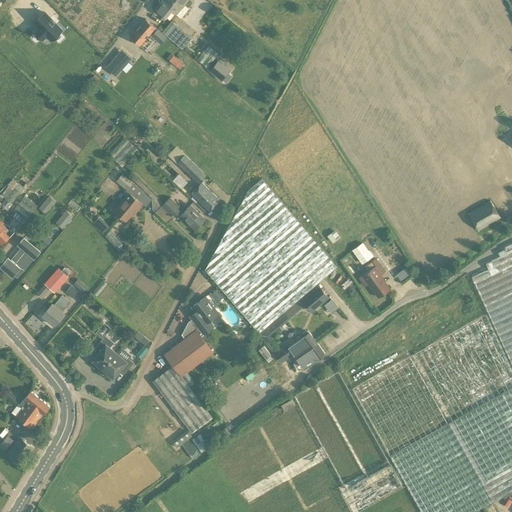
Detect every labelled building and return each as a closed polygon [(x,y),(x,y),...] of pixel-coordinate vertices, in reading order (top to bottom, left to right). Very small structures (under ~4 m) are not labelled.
[(193,2),(190,0),(162,0),(155,10),(164,16),(169,9),(181,18),(189,8),(193,2)] [(44,11),(34,22),(38,26),(34,30),(43,38),(46,34),(51,39),(61,28),(44,11)] [(155,39),(160,44),(166,37),(145,19),(130,37),(139,45),(148,35),(155,40),(155,39)] [(171,21),(162,31),(182,49),(191,38),(171,21)] [(130,58),(120,50),(108,64),(117,73),(130,58)] [(178,69),(183,63),(171,53),(166,59),(178,69)] [(224,75),(213,65),(208,71),(219,80),(224,75)] [(484,68),(484,78),(501,78),(500,67),(484,68)] [(509,124),(511,122),(511,110),(503,91),(496,95),(509,124)] [(108,153),(118,163),(134,146),(124,136),(108,153)] [(498,206),(511,199),(511,161),(506,149),(493,155),(507,185),(491,192),(498,206)] [(191,161),(184,154),(177,162),(180,166),(198,183),(206,174),(191,161)] [(126,190),(129,193),(114,211),(126,221),(135,209),(137,211),(149,197),(122,174),(116,181),(126,190)] [(0,205),(2,204),(6,208),(24,188),(12,178),(0,191),(0,205)] [(259,333),(337,267),(262,178),(248,190),(205,269),(259,333)] [(191,193),(209,211),(220,200),(201,182),(191,193)] [(5,226),(16,234),(38,206),(24,196),(13,210),(16,212),(5,226)] [(50,196),(39,208),(46,214),(56,202),(50,196)] [(181,208),(169,197),(161,206),(173,217),(181,208)] [(478,230),(500,217),(490,201),(468,213),(478,230)] [(180,216),(195,229),(205,219),(190,205),(180,216)] [(66,211),(56,223),(63,229),(74,217),(66,211)] [(0,245),(0,246),(9,237),(3,231),(6,229),(2,225),(4,223),(0,219),(0,245)] [(46,236),(41,242),(46,245),(50,239),(46,236)] [(19,268),(21,270),(38,251),(23,238),(16,246),(19,248),(10,260),(8,258),(0,266),(11,276),(19,268)] [(368,251),(363,243),(352,250),(362,264),(373,256),(369,251),(368,251)] [(511,244),(505,248),(507,253),(486,263),(488,269),(472,277),(511,363),(511,244)] [(362,273),(364,274),(361,276),(367,284),(368,283),(378,297),(390,288),(380,275),(385,271),(376,258),(363,268),(365,271),(362,273)] [(398,279),(409,272),(404,266),(394,273),(398,279)] [(41,298),(49,288),(53,293),(67,278),(57,269),(44,284),(36,293),(41,298)] [(71,284),(83,291),(86,286),(75,278),(71,284)] [(68,284),(64,292),(72,297),(77,289),(68,284)] [(328,298),(319,287),(302,301),(311,312),(328,298)] [(41,316),(54,326),(64,314),(62,312),(70,302),(62,295),(54,305),(51,303),(41,316)] [(198,314),(192,319),(203,334),(212,327),(208,321),(218,314),(205,297),(192,307),(198,314)] [(328,313),(337,306),(330,298),(322,304),(328,313)] [(420,511),(471,511),(511,489),(511,370),(486,314),(352,389),(420,511)] [(203,334),(192,319),(188,322),(181,334),(185,339),(164,354),(173,365),(152,381),(191,433),(212,417),(181,375),(212,352),(200,336),(203,334)] [(144,345),(148,341),(137,330),(133,335),(138,340),(130,349),(139,358),(148,349),(144,345)] [(293,353),(296,358),(317,343),(309,332),(288,347),(286,344),(274,352),(281,362),(293,353)] [(95,365),(101,371),(116,353),(109,347),(113,343),(104,336),(95,347),(99,351),(92,360),(96,364),(95,365)] [(325,353),(317,343),(296,358),(303,367),(317,357),(318,358),(325,353)] [(116,353),(101,371),(107,376),(108,374),(113,377),(120,368),(125,372),(133,363),(128,358),(125,361),(116,353)] [(283,365),(272,373),(282,385),(292,376),(283,365)] [(24,398),(19,404),(37,419),(42,413),(43,414),(49,406),(29,390),(23,398),(24,398)] [(295,404),(292,399),(281,405),(284,410),(295,404)] [(37,419),(19,404),(18,405),(22,408),(15,416),(30,427),(37,419)] [(186,438),(190,436),(186,431),(170,441),(174,447),(181,443),(188,455),(194,451),(186,438)] [(199,433),(191,437),(198,450),(206,446),(199,433)] [(12,440),(7,436),(0,444),(0,445),(5,449),(12,440)] [(33,447),(19,436),(4,455),(18,466),(33,447)]
